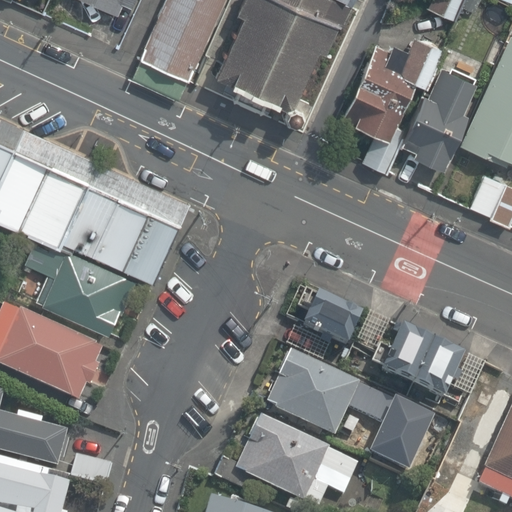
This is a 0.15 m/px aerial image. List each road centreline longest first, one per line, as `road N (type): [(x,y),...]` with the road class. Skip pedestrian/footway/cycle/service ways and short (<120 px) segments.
road 1 (residential): [(139,511),(249,237),(286,192)]
road 2 (tertiary): [(0,61),(286,192)]
road 3 (tertiary): [(286,192),(511,289)]
road 4 (residential): [(286,192),(377,0)]
